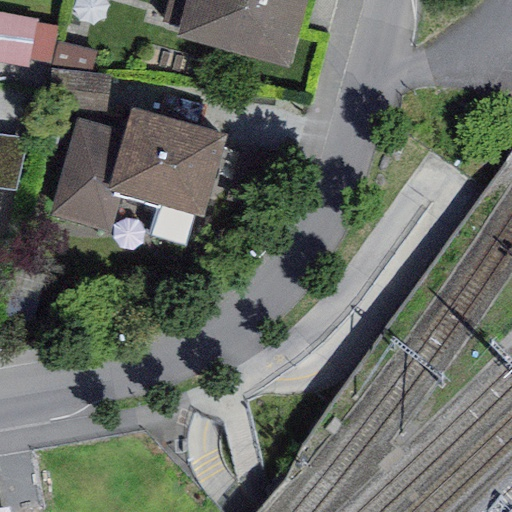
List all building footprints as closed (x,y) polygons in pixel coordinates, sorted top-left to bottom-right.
[(296,0),(192,0),(186,24),(282,51),(296,0)] [(0,52),(51,56),(54,12),(0,7),(0,52)] [(219,131),(136,108),(129,133),(82,120),(57,206),(107,221),(116,191),(158,203),(150,232),(187,242),(206,175),(218,178),(222,166),(210,162),(219,131)] [(0,195),(18,198),(26,142),(0,138),(0,195)] [(245,140),(228,194),(265,206),(282,152),(245,140)]
